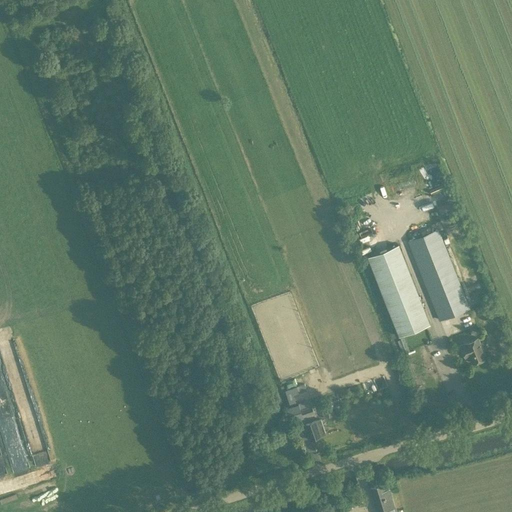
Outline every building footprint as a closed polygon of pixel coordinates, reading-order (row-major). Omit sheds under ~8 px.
[(370,208),(374,207),(369,193),(362,196),(363,198),(347,205),(353,221),(372,213),(370,208)] [(409,241),(440,320),(470,308),(438,229),(409,241)] [(429,324),(398,244),(368,256),(399,336),(429,324)] [(254,303),(278,381),(317,369),(293,292),(254,303)] [(465,351),(467,351),(472,363),(486,357),(478,338),(463,344),(465,351)] [(306,389),(304,384),(285,391),(290,404),(296,402),(293,394),(306,389)] [(292,421),(294,420),(315,413),(310,399),(287,407),(292,421)] [(321,407),(324,418),(335,415),(331,404),(321,407)] [(321,420),(306,425),(311,439),(326,434),(321,420)] [(396,511),(389,489),(385,489),(383,484),(371,488),(378,511),(396,511)]
